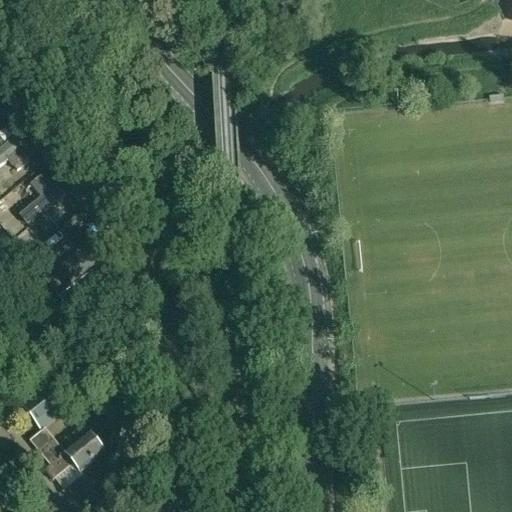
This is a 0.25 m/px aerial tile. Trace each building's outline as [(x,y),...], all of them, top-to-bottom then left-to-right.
[(0,82),(9,94),(15,89),(4,75),(1,71),(0,72),(0,82)] [(30,107),(16,89),(6,97),(11,102),(20,114),(30,107)] [(30,107),(20,114),(31,127),(35,132),(44,124),(30,107)] [(55,157),(64,150),(50,132),(41,140),(55,157)] [(64,150),(55,157),(69,175),(79,167),(64,150)] [(89,199),(98,192),(84,174),(75,181),(81,189),(89,199)] [(98,192),(89,199),(94,206),(103,217),(112,209),(98,192)] [(65,279),(70,285),(121,244),(110,231),(95,243),(85,230),(71,241),(81,254),(66,266),(65,266),(59,271),(59,273),(63,279),(65,279)] [(100,281),(92,272),(81,281),(74,286),(82,295),(100,281)] [(83,296),(91,306),(110,291),(101,280),(83,296)] [(39,427),(62,408),(48,391),(25,410),(39,427)] [(51,469),(50,470),(46,473),(55,483),(75,466),(81,474),(105,455),(103,453),(104,450),(100,445),(97,445),(90,437),(67,456),(56,443),(40,455),(51,469)]
